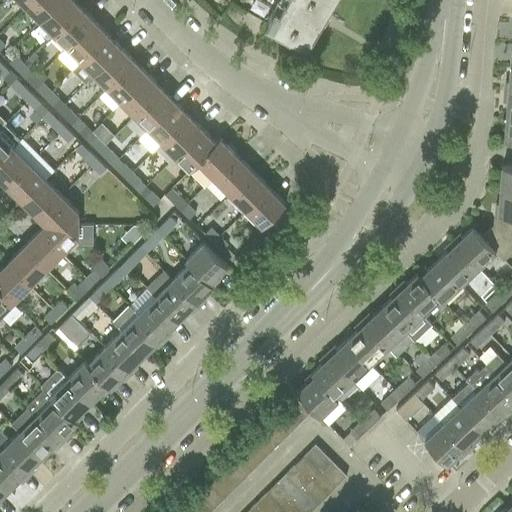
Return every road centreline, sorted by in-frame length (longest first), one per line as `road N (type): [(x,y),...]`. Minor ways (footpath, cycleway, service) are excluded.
road 1 (residential): [(353,241),(306,247),(41,511)]
road 2 (tertiary): [(91,511),(353,241)]
road 3 (residential): [(142,0),(222,77),(290,124)]
road 4 (tertiary): [(392,177),(436,66),(452,0)]
